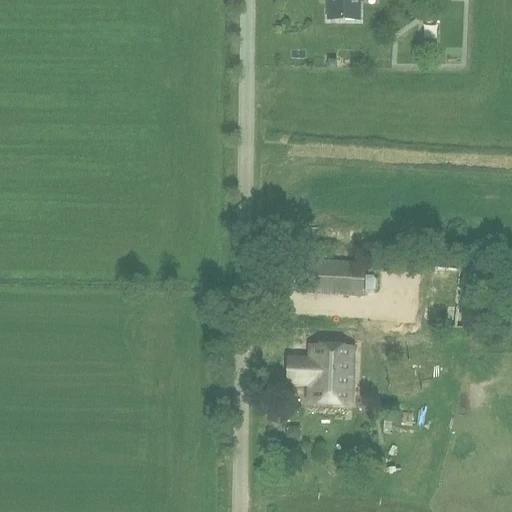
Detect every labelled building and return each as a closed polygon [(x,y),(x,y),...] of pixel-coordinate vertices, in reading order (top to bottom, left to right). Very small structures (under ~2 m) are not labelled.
[(330,0),(330,20),(360,20),(360,0),(330,0)] [(379,270),(364,269),(364,265),(300,261),(298,294),(362,298),(362,297),(377,298),(379,270)] [(324,322),(323,307),(294,308),(295,324),(324,322)] [(309,385),(308,403),(355,405),(357,349),(314,347),(313,365),(307,365),(308,361),(288,360),(287,384),(309,385)] [(397,394),(430,387),(425,363),(391,370),(397,394)]
